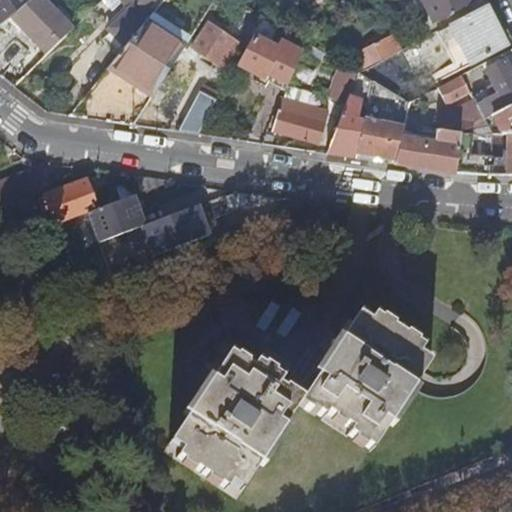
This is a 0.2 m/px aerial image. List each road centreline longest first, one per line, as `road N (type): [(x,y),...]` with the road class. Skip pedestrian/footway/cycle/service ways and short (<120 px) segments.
road 1 (residential): [(0,112),(59,144),(108,156),(324,189),(511,201)]
road 2 (unknown): [(398,194),(390,255),(399,279),(465,316),(478,334),(472,371),(439,387),(428,381)]
road 3 (unknown): [(511,456),(357,511)]
